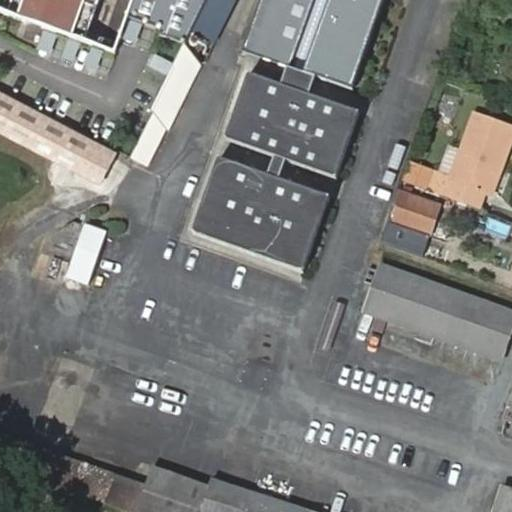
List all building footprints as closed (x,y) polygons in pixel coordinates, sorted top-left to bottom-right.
[(0,0),(0,12),(117,55),(126,30),(130,18),(136,0),(0,0)] [(161,36),(186,45),(191,33),(207,0),(136,0),(130,18),(162,30),(161,36)] [(207,0),(191,33),(216,47),(241,0),(207,0)] [(261,0),(243,53),(291,70),(292,70),(305,75),(318,79),(354,92),(386,0),(261,0)] [(154,113),(159,121),(186,45),(175,69),(154,113)] [(186,45),(159,121),(168,133),(201,65),(186,45)] [(311,98),(318,79),(305,75),(292,70),(291,70),(284,89),(311,98)] [(289,165),(338,183),(362,116),(311,98),(284,89),(251,77),(228,143),(277,161),(289,165)] [(0,92),(0,136),(102,188),(120,153),(0,92)] [(511,126),(479,114),(448,198),(468,206),(480,210),(485,195),(492,198),(511,142),(511,126)] [(133,156),(144,162),(158,123),(153,115),(133,156)] [(158,123),(144,162),(149,165),(165,131),(158,123)] [(277,161),(270,179),(282,183),(289,165),(277,161)] [(194,238),(305,276),(332,201),(270,179),(221,162),(194,238)] [(409,164),(403,182),(424,189),(430,172),(409,164)] [(424,189),(403,182),(400,191),(439,206),(438,208),(465,217),(468,206),(448,198),(424,189)] [(401,200),(387,239),(423,251),(438,208),(439,206),(400,191),(397,199),(401,200)] [(89,286),(106,234),(88,227),(69,280),(89,286)] [(387,239),(383,237),(382,242),(421,257),(423,251),(387,239)] [(365,314),(501,363),(511,332),(511,311),(382,265),(380,270),(372,294),(365,314)] [(0,463),(34,476),(43,450),(0,434),(0,463)] [(43,450),(34,476),(135,511),(200,511),(208,490),(152,472),(146,488),(43,450)] [(208,490),(200,511),(244,511),(251,494),(211,480),(208,490)] [(511,511),(511,491),(502,489),(494,511),(511,511)] [(305,511),(251,494),(244,511),(305,511)]
